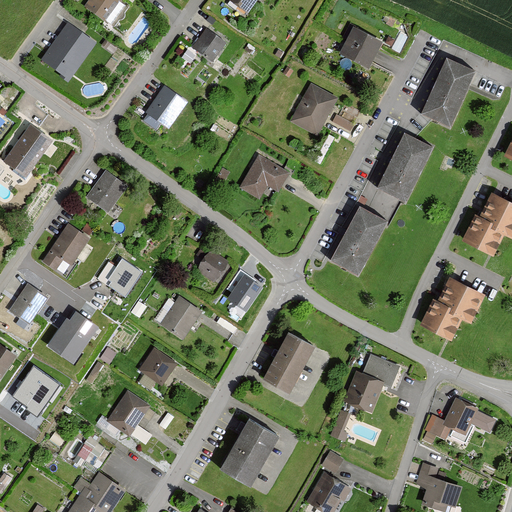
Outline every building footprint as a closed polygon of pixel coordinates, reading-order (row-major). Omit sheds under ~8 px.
[(120,0),(87,0),(83,6),(104,22),(120,0)] [(224,0),(247,15),(256,0),(224,0)] [(94,42),(67,23),(39,60),(66,80),(94,42)] [(374,55),(381,42),(351,26),(344,41),(374,55)] [(225,41),(205,29),(192,50),(211,62),(225,41)] [(374,55),(344,41),(337,52),(368,69),(374,55)] [(472,71),(443,58),(417,114),(447,127),(472,71)] [(336,98),(310,84),(289,122),(316,137),(336,98)] [(184,101),(164,86),(145,114),(165,128),(184,101)] [(51,140),(29,125),(2,162),(24,178),(51,140)] [(430,147),(401,132),(374,187),(403,201),(430,147)] [(511,137),(503,157),(511,161),(511,137)] [(288,171),(259,155),(240,188),(258,199),(266,186),(277,192),(288,171)] [(125,186),(104,171),(85,199),(106,213),(125,186)] [(511,236),(511,203),(490,193),(478,217),(473,215),(460,241),(490,255),(500,235),(510,240),(511,236)] [(385,221),(357,206),(328,260),(356,275),(385,221)] [(88,239),(67,224),(41,261),(55,271),(62,260),(70,265),(88,239)] [(227,263),(208,250),(195,269),(214,282),(227,263)] [(142,272),(122,259),(105,284),(125,298),(142,272)] [(263,288),(244,275),(227,299),(246,313),(263,288)] [(484,295),(449,277),(437,302),(432,300),(419,326),(449,340),(459,320),(469,325),(484,295)] [(47,298),(26,284),(7,312),(28,326),(47,298)] [(201,312),(178,297),(159,324),(182,340),(201,312)] [(99,323),(76,307),(70,316),(67,314),(48,342),(74,360),(99,323)] [(315,347),(288,332),(278,351),(276,354),(275,357),(263,380),(290,394),(315,347)] [(0,377),(15,356),(0,345),(0,377)] [(117,352),(108,346),(100,357),(110,363),(117,352)] [(176,363),(153,349),(138,372),(162,387),(176,363)] [(387,366),(366,358),(360,372),(356,371),(344,403),(373,413),(384,383),(381,381),(387,366)] [(60,385),(34,366),(12,397),(39,416),(60,385)] [(149,407),(126,392),(106,422),(146,447),(153,435),(137,425),(149,407)] [(498,417),(455,397),(444,422),(432,416),(425,431),(446,441),(451,430),(465,436),(471,424),(490,433),(498,417)] [(350,430),(345,428),(352,411),(341,407),(332,433),(346,438),(350,430)] [(276,436),(245,419),(218,470),(248,487),(276,436)] [(92,435),(80,453),(94,463),(106,444),(92,435)] [(344,460),(329,452),(321,466),(336,474),(344,460)] [(437,468),(422,463),(415,483),(427,487),(421,504),(444,511),(445,511),(448,505),(454,508),(462,486),(434,476),(437,468)] [(84,485),(77,496),(102,511),(109,511),(124,488),(98,472),(88,488),(84,485)] [(334,511),(350,488),(326,473),(307,502),(322,511),(334,511)] [(102,511),(77,496),(67,511),(102,511)]
